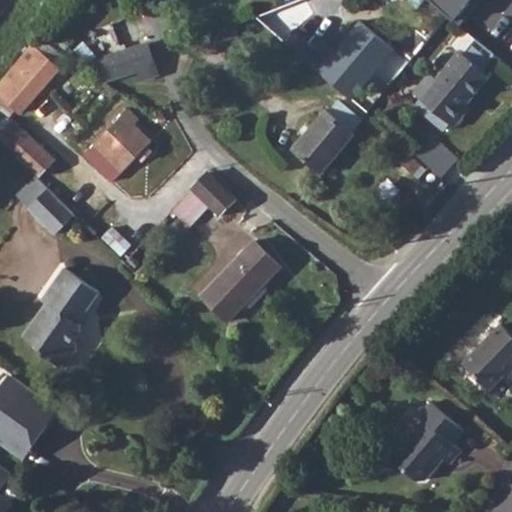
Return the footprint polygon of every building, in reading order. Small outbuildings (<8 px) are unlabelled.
[(468,0),(433,0),(453,19),(468,0)] [(235,18),(210,27),(215,40),(239,31),(235,18)] [(296,50),(306,40),(291,27),(282,37),(296,50)] [(317,31),(301,50),(323,69),(339,50),(317,31)] [(466,54),(463,52),(442,77),(436,71),(418,91),(424,97),(419,103),(448,128),(454,122),(459,126),(474,108),(470,104),(492,78),(485,71),(500,55),(480,39),(466,54)] [(156,80),(146,44),(98,57),(104,78),(133,70),(137,85),(156,80)] [(60,67),(32,45),(0,84),(0,93),(21,112),(60,67)] [(170,105),(152,116),(158,125),(176,115),(170,105)] [(129,109),(86,154),(114,181),(139,155),(147,146),(152,142),(135,125),(140,120),(129,109)] [(331,178),(363,141),(336,116),(303,154),(331,178)] [(13,120),(0,134),(0,139),(39,176),(56,160),(13,120)] [(152,151),(147,146),(139,155),(144,159),(152,151)] [(204,191),(216,176),(189,150),(174,165),(204,191)] [(219,179),(216,176),(204,191),(206,192),(219,179)] [(31,207),(49,188),(37,177),(19,195),(31,207)] [(57,234),(76,214),(49,188),(31,207),(30,208),(57,234)] [(221,286),(248,313),(253,309),(247,303),(285,259),(262,240),(221,286)] [(78,323),(100,291),(66,267),(44,299),(48,303),(25,336),(45,351),(43,353),(64,368),(78,349),(76,342),(74,340),(82,329),(81,324),(78,323)] [(240,322),(248,313),(221,286),(212,296),(240,322)] [(511,325),(502,317),(467,359),(495,383),(511,363),(511,325)] [(53,426),(70,403),(29,373),(16,391),(21,394),(3,418),(20,432),(24,427),(47,444),(58,430),(53,426)] [(465,430),(432,402),(420,416),(425,420),(392,458),(419,480),(426,480),(440,464),(438,463),(443,457),(451,463),(462,450),(454,443),(465,430)] [(0,511),(12,511),(27,493),(20,486),(31,469),(0,445),(0,511)]
